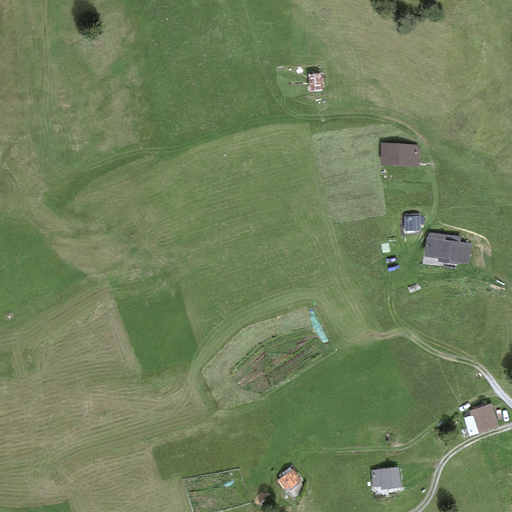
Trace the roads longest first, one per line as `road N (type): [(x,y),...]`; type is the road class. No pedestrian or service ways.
road 1 (track): [(511,406),(480,371),(420,344),(394,315),(391,289),(432,220),(435,180),(423,146),(366,114),(307,117),(282,103),(265,79),(239,0)]
road 2 (track): [(495,387),(411,443),(315,452)]
road 3 (track): [(511,425),(454,451),(413,511)]
